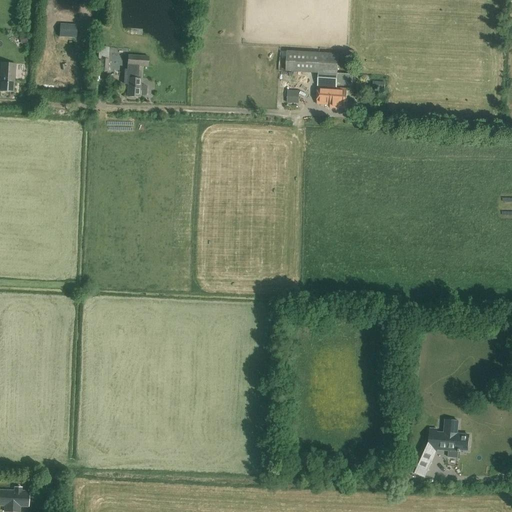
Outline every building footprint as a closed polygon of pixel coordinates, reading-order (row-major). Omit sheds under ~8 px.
[(60,25),(59,38),(76,38),(77,25),(60,25)] [(337,83),(348,84),(352,84),(353,74),(349,74),(337,73),(338,53),(287,50),(285,70),(318,72),(316,103),(329,104),(329,107),(345,108),(347,88),(336,87),(337,83)] [(128,55),(127,65),(127,70),(125,70),(124,85),(128,85),(127,96),(140,97),(140,95),(144,95),(146,93),(146,86),(145,85),(141,84),(141,78),(138,78),(138,71),(139,66),(148,67),(149,57),(128,55)] [(0,90),(13,92),(15,64),(1,63),(0,72),(0,90)] [(287,103),(298,103),(299,92),(288,91),(287,103)] [(444,433),(437,433),(437,429),(430,429),(429,443),(425,441),(411,471),(425,477),(437,448),(448,449),(448,457),(459,458),(460,452),(460,449),(468,450),(469,435),(461,435),(461,434),(457,434),(458,421),(445,420),(444,433)] [(4,511),(8,511),(20,511),(21,507),(28,507),(29,491),(21,491),(21,488),(14,488),(14,491),(0,490),(0,505),(5,506),(4,511)]
